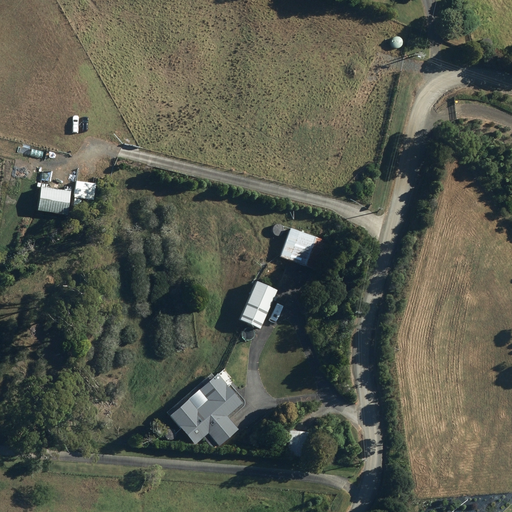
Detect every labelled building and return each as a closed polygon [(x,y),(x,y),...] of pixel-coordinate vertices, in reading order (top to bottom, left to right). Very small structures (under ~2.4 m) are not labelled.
[(68,192),(38,189),(35,212),(66,215),(68,192)] [(328,241),(288,229),(279,258),(319,271),(328,241)] [(274,290),(253,281),(237,320),(258,329),(274,290)] [(223,374),(218,379),(214,375),(167,417),(193,447),(206,435),(217,447),(236,431),(225,418),(240,405),(226,388),(231,384),(223,374)] [(308,433),(287,432),(285,456),(306,458),(308,433)]
